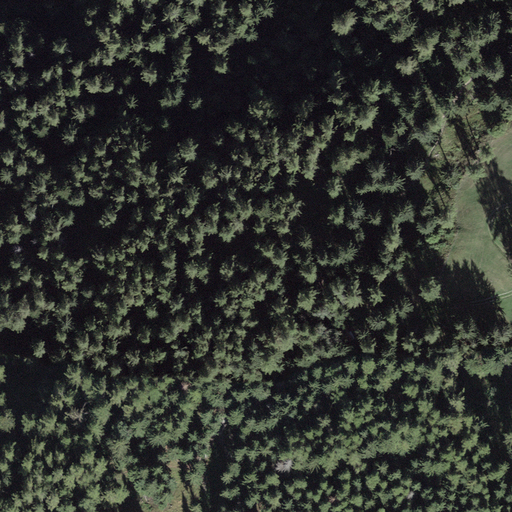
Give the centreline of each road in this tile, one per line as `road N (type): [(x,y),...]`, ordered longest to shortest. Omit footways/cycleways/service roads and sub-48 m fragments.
road 1 (track): [(329,377),(225,419),(222,437),(244,485),(229,511)]
road 2 (track): [(329,377),(367,335),(427,306)]
